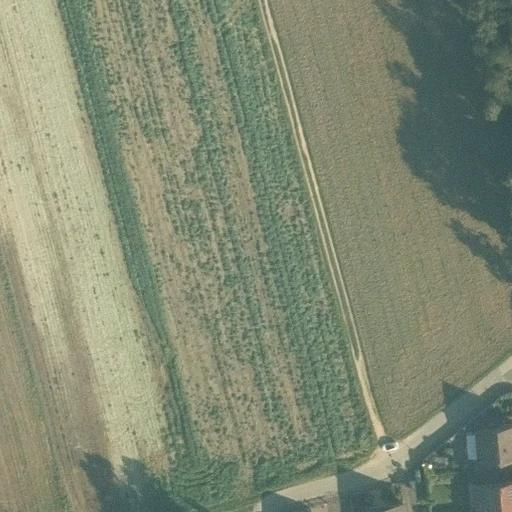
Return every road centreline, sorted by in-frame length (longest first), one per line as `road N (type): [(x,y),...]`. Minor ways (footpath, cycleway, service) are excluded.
road 1 (track): [(388,472),(262,0)]
road 2 (residential): [(265,511),(266,503),(388,472),(511,373)]
